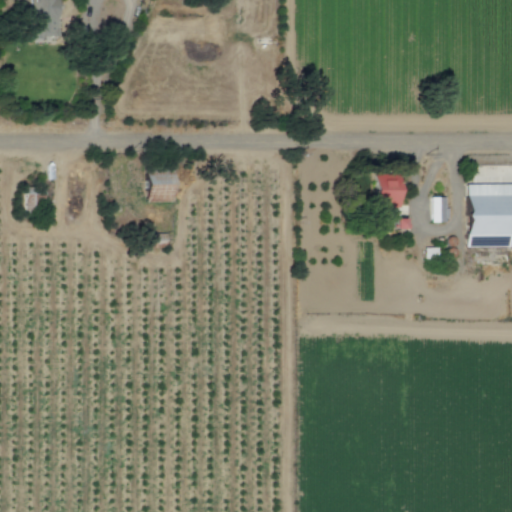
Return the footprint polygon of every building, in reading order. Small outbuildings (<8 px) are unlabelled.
[(56,0),(29,0),(29,39),(42,39),(42,34),(56,34),(56,0)] [(145,172),(146,203),(173,202),(172,171),(145,172)] [(376,175),(375,207),(400,208),(401,176),(376,175)] [(465,247),(510,247),(511,197),(511,196),(511,191),(511,192),(511,185),(466,185),(465,247)] [(40,188),(24,188),(24,209),(36,209),(36,199),(40,199),(40,188)] [(429,198),(431,223),(447,222),(445,197),(429,198)] [(395,230),(407,230),(406,219),(395,220),(395,230)]
